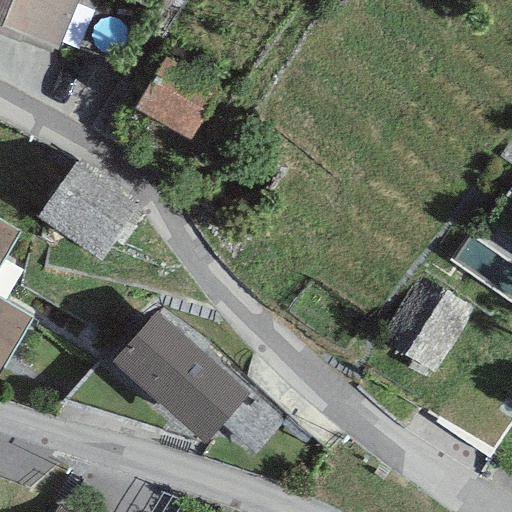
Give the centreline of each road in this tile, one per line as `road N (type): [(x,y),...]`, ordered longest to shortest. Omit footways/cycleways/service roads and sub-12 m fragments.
road 1 (residential): [(0,104),(145,187),(170,230),(309,383),(483,511)]
road 2 (residential): [(279,511),(0,414)]
